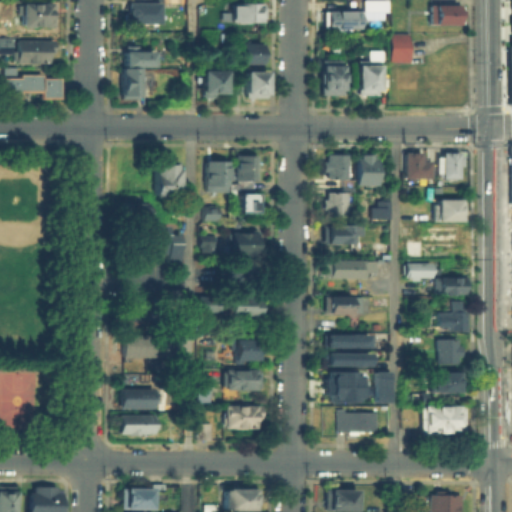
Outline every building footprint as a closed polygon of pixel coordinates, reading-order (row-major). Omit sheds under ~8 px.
[(385,0),(385,10),(361,10),(361,0),(385,0)] [(124,2),(156,3),(156,21),(123,21),(124,2)] [(50,4),(50,23),(16,23),(16,4),(50,4)] [(460,4),(460,23),(428,22),(428,4),(460,4)] [(228,5),(256,5),(256,20),(228,20),(228,5)] [(358,11),(358,26),(326,26),(326,10),(358,11)] [(214,42),(214,32),(225,32),(225,42),(214,42)] [(406,61),(386,60),(386,32),(406,32),(406,61)] [(0,52),(7,53),(8,36),(0,36),(0,52)] [(47,39),(47,59),(10,59),(10,39),(47,39)] [(238,44),(262,44),(262,61),(238,61),(238,44)] [(377,94),(356,94),(356,60),(367,60),(367,49),(381,49),(381,62),(377,62),(377,94)] [(119,66),(119,50),(150,50),(150,66),(119,66)] [(340,59),(339,94),(318,94),(319,59),(340,59)] [(115,98),(115,67),(134,67),(134,98),(115,98)] [(209,97),(198,97),(198,69),(222,69),(221,93),(209,93),(209,97)] [(17,98),(0,98),(0,74),(47,75),(47,72),(56,72),(56,95),(45,95),(45,93),(17,93),(17,98)] [(261,73),(261,95),(242,94),(242,73),(261,73)] [(419,151),(419,160),(426,160),(426,178),(399,178),(400,151),(419,151)] [(437,151),(456,151),(456,177),(437,177),(437,151)] [(232,181),(232,154),(251,154),(251,181),(232,181)] [(322,176),(322,154),(344,154),(344,177),(322,176)] [(374,155),(374,184),(352,184),(352,155),(374,155)] [(199,192),(199,160),(221,160),(220,192),(199,192)] [(173,163),(173,194),(150,194),(151,163),(173,163)] [(322,215),(322,191),(343,191),(343,216),(322,215)] [(232,210),(232,192),(253,192),(253,210),(232,210)] [(430,219),(430,197),(460,197),(460,219),(430,219)] [(118,204),(141,204),(141,219),(118,219),(118,204)] [(163,220),(163,205),(177,205),(176,220),(163,220)] [(197,207),(212,207),(212,223),(197,222),(197,207)] [(177,259),(164,260),(164,252),(140,253),(139,225),(165,224),(165,233),(177,233),(177,259)] [(321,242),(321,224),(351,224),(351,242),(321,242)] [(420,254),(404,254),(404,240),(417,240),(417,224),(456,224),(456,244),(420,244),(420,254)] [(193,231),(209,231),(209,250),(193,250),(193,231)] [(225,238),(225,233),(250,233),(250,254),(219,254),(219,238),(225,238)] [(155,259),(134,258),(132,290),(160,292),(161,268),(155,268),(155,259)] [(320,260),(369,260),(369,273),(356,273),(356,276),(320,276),(320,260)] [(427,276),(400,275),(400,261),(427,261),(427,276)] [(247,265),(247,290),(223,290),(223,265),(247,265)] [(465,292),(429,293),(429,276),(465,275),(465,292)] [(193,311),(212,312),(213,296),(194,295),(193,311)] [(227,315),(256,315),(257,295),(227,295),(227,315)] [(320,296),(356,296),(356,312),(320,311),(320,296)] [(460,303),(460,310),(460,325),(459,331),(445,331),(445,325),(434,325),(434,310),(445,310),(445,303),(460,303)] [(366,346),(320,346),(320,333),(366,333),(366,346)] [(118,334),(162,334),(162,358),(118,358),(118,334)] [(433,338),(454,339),(454,361),(433,361),(433,338)] [(249,339),(249,351),(256,351),(256,360),(229,360),(229,339),(249,339)] [(366,364),(321,364),(321,351),(366,351),(366,364)] [(254,369),(254,389),(218,388),(219,368),(254,369)] [(324,370),(353,370),(353,373),(354,373),(354,397),(353,397),(353,400),(324,401),(324,392),(321,392),(320,377),(324,377),(324,370)] [(369,401),(369,370),(385,370),(385,401),(369,401)] [(424,372),(455,372),(455,390),(424,390),(424,372)] [(206,401),(194,401),(194,388),(206,388),(206,401)] [(115,390),(147,390),(147,407),(115,407),(115,390)] [(419,430),(415,430),(415,405),(419,405),(419,403),(455,403),(455,405),(460,405),(460,430),(455,430),(455,432),(419,431),(419,430)] [(253,406),(253,427),(220,427),(220,406),(253,406)] [(331,431),(331,411),(367,411),(367,431),(331,431)] [(115,415),(147,415),(147,433),(115,433),(115,415)] [(204,423),(204,439),(192,439),(192,423),(204,423)] [(147,505),(114,505),(114,483),(147,483),(147,505)] [(50,484),(50,490),(58,490),(58,511),(23,511),(23,490),(30,490),(30,484),(50,484)] [(399,495),(399,484),(408,484),(408,495),(399,495)] [(0,511),(0,486),(11,486),(11,511),(0,511)] [(220,486),(249,486),(249,506),(220,506),(220,486)] [(350,487),(350,508),(321,508),(322,487),(350,487)] [(201,500),(201,489),(214,489),(214,500),(201,500)] [(424,511),(424,492),(454,492),(454,511),(424,511)]
